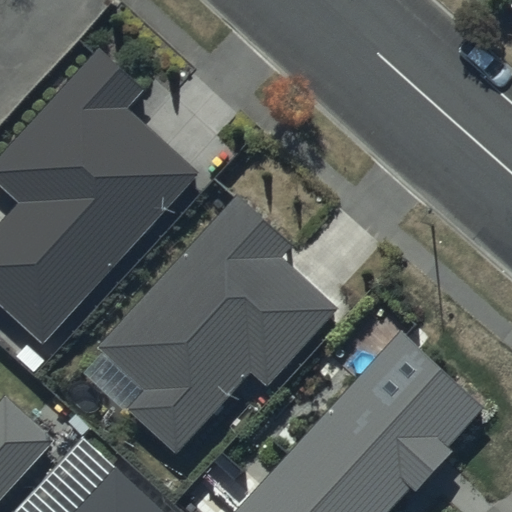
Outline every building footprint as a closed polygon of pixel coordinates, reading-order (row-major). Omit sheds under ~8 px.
[(144,90),(99,49),(0,158),(0,186),(16,201),(0,217),(0,308),(41,346),(198,173),(127,109),(144,90)] [(291,246),(236,195),(97,347),(145,390),(126,411),(175,455),(248,374),(266,390),(339,309),(281,257),(291,246)] [(485,407),(401,331),(237,511),(386,511),(409,487),(416,494),(454,452),(449,447),(485,407)] [(0,400),(0,498),(54,440),(5,395),(0,400)] [(167,511),(113,463),(68,511),(167,511)]
